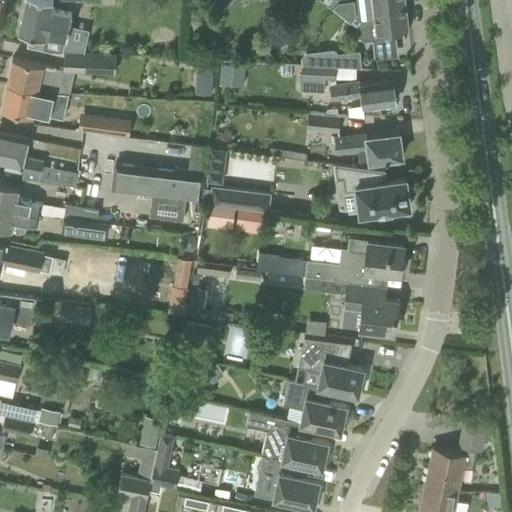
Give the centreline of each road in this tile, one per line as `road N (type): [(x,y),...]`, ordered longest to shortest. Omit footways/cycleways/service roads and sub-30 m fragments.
road 1 (secondary): [(511,364),(462,0)]
road 2 (residential): [(341,511),(426,347),(443,202)]
road 3 (unclassified): [(443,202),(419,0)]
